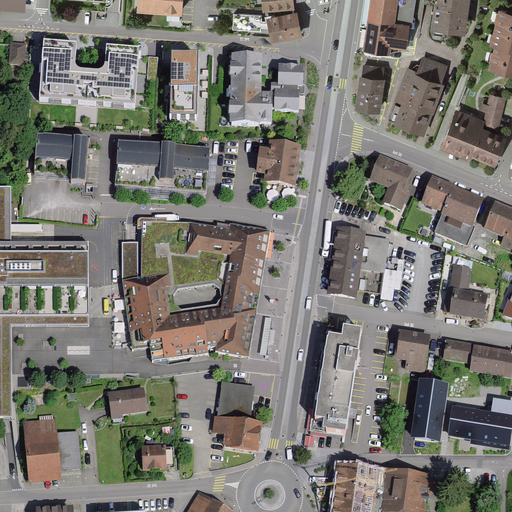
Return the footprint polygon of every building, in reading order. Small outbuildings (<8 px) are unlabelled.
[(137,0),(137,10),(181,13),(182,0),(137,0)] [(262,0),(264,12),(294,9),(293,0),(262,0)] [(369,0),(367,20),(412,26),(415,0),(369,0)] [(438,0),(438,8),(434,7),(431,32),(466,36),(469,0),(438,0)] [(234,13),(233,28),(261,31),(261,28),(261,22),(262,16),(234,13)] [(489,71),(511,76),(511,16),(498,13),(494,26),(495,26),(490,47),(495,48),(489,71)] [(298,14),(283,17),(287,39),(302,37),(298,14)] [(272,42),(287,39),(283,17),(268,20),(268,23),(270,29),(272,42)] [(412,26),(367,20),(363,51),(389,55),(390,48),(408,50),(412,26)] [(78,43),(42,40),(37,103),(136,111),(141,49),(105,46),(103,74),(76,71),(78,43)] [(23,45),(9,44),(9,64),(22,65),(23,45)] [(170,53),(168,123),(199,124),(200,53),(170,53)] [(232,53),(230,121),(273,122),(273,107),(275,107),(275,91),(271,91),(262,90),(263,54),(232,53)] [(159,69),(160,58),(142,57),(141,68),(159,69)] [(397,103),(389,121),(394,124),(393,125),(423,138),(445,86),(440,84),(447,68),(423,58),(417,71),(409,68),(395,102),(397,103)] [(279,82),(279,83),(303,84),(304,64),(279,63),(279,82)] [(360,77),(355,110),(379,114),(384,81),(382,81),(384,68),(364,65),(362,78),(360,77)] [(275,88),(300,89),(300,94),(303,94),(305,92),(306,86),(303,84),(279,83),(279,82),(272,82),(271,91),(275,91),(275,88)] [(275,91),(275,109),(300,109),(300,94),(300,89),(295,89),(275,88),(275,91)] [(482,128),(496,133),(498,127),(507,101),(491,96),(487,106),(483,104),(481,110),(487,113),(485,122),(482,128)] [(507,138),(496,133),(482,128),(485,122),(457,112),(442,151),(468,161),(469,158),(495,169),(507,138)] [(89,140),(37,136),(34,174),(70,177),(70,181),(85,182),(89,140)] [(210,148),(119,141),(116,185),(207,192),(210,148)] [(265,174),(264,181),(295,185),(300,145),(269,141),(268,149),(259,148),(256,172),(265,174)] [(389,188),(383,202),(401,210),(416,171),(380,156),(370,180),(389,188)] [(431,179),(420,205),(443,215),(473,227),(484,201),(431,179)] [(0,184),(0,415),(6,416),(10,416),(10,325),(13,325),(89,325),(89,308),(89,241),(12,241),(12,185),(0,184)] [(501,246),(511,250),(511,207),(497,201),(485,229),(505,237),(501,246)] [(443,215),(434,235),(466,248),(475,228),(473,227),(443,215)] [(209,346),(220,345),(218,351),(252,357),(262,302),(274,232),(193,222),(143,222),(143,241),(133,242),(125,242),(125,281),(126,308),(132,349),(150,346),(152,361),(210,354),(209,346)] [(334,231),(325,295),(352,299),(357,269),(362,235),(334,231)] [(357,269),(382,272),(387,238),(362,235),(357,269)] [(402,292),(407,261),(390,259),(383,301),(394,303),(396,291),(402,292)] [(454,262),(446,309),(485,316),(490,290),(470,286),(474,266),(454,262)] [(511,290),(502,316),(511,320),(511,290)] [(267,356),(272,320),(266,319),(261,356),(267,356)] [(323,423),(322,433),(345,436),(361,332),(343,329),(341,339),(327,337),(314,421),(323,423)] [(407,359),(405,370),(425,373),(431,334),(401,329),(397,357),(407,359)] [(472,363),(471,371),(510,377),(511,367),(511,350),(448,340),(445,358),(472,363)] [(219,413),(251,417),(256,384),(223,379),(219,413)] [(448,384),(418,380),(410,438),(440,443),(448,384)] [(110,389),(113,415),(123,414),(123,411),(148,408),(145,385),(110,389)] [(226,430),(224,442),(258,447),(262,418),(251,417),(219,413),(217,413),(215,429),(226,430)] [(24,421),(30,478),(62,475),(61,467),(57,431),(56,417),(24,421)] [(57,431),(61,467),(81,465),(78,429),(57,431)] [(143,444),(145,467),(168,465),(167,463),(166,445),(166,442),(143,444)] [(166,445),(167,463),(175,463),(174,444),(166,445)] [(339,464),(332,511),(371,511),(377,469),(339,464)] [(388,470),(383,510),(394,511),(425,511),(428,494),(430,477),(431,475),(388,470)] [(430,477),(428,494),(443,496),(445,479),(430,477)] [(225,511),(200,496),(190,511),(225,511)]
